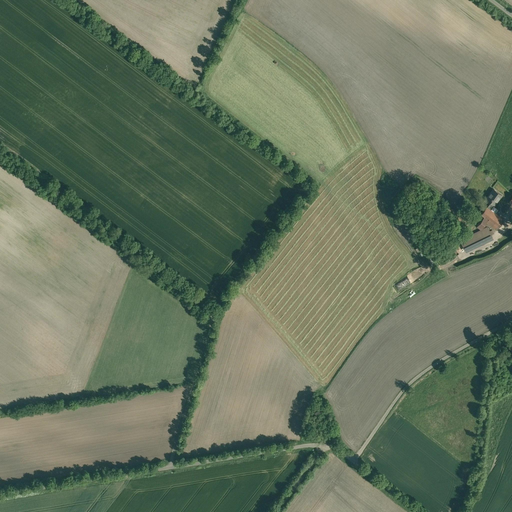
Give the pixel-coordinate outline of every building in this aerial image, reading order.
[(502,195),(494,189),(486,198),(491,202),(487,207),(491,210),(502,195)] [(487,207),(481,214),(484,217),(488,220),(491,222),(497,214),(491,210),(487,207)] [(504,219),(497,214),(491,222),(488,220),(481,229),(491,237),(504,219)] [(474,226),(462,216),(457,222),(465,229),(469,232),(474,226)] [(484,217),(477,226),(481,229),(488,220),(484,217)]
